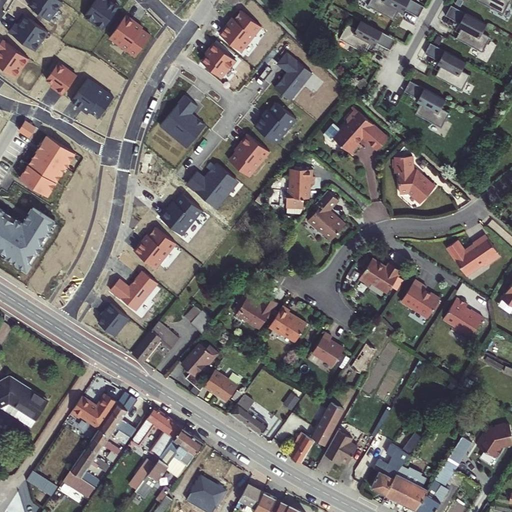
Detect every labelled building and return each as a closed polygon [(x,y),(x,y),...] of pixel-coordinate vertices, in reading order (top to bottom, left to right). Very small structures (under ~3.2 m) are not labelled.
[(29,0),(28,2),(49,17),(61,0),(29,0)] [(90,0),(82,11),(101,24),(118,1),(116,0),(90,0)] [(424,2),(419,0),(368,0),(367,2),(394,17),(399,6),(403,8),(405,5),(419,13),(424,2)] [(483,0),(502,10),(507,0),(483,0)] [(481,28),(486,19),(451,1),(445,11),(459,18),(457,21),(461,23),(456,34),(482,48),(490,33),(481,28)] [(231,12),(217,28),(239,46),(260,21),(239,5),(232,14),(231,12)] [(124,10),(108,33),(134,51),(149,30),(140,24),(141,22),(124,10)] [(14,20),(9,28),(35,47),(48,29),(29,15),(26,19),(21,19),(20,18),(17,22),(14,20)] [(396,36),(361,17),(357,25),(348,21),(340,36),(366,50),(372,40),(375,42),(377,39),(391,46),(396,36)] [(29,55),(3,36),(0,39),(0,62),(15,73),(29,55)] [(204,49),(199,56),(219,73),(234,55),(212,37),(203,48),(204,49)] [(461,66),(466,57),(430,38),(425,49),(439,56),(437,59),(441,61),(435,72),(462,86),(470,71),(461,66)] [(286,66),(273,83),(288,95),(310,67),(285,47),(276,58),(286,66)] [(76,71),(57,58),(45,75),(57,83),(55,85),(62,90),(76,71)] [(114,93),(88,74),(71,97),(81,104),(83,103),(99,114),(114,93)] [(441,104),(445,95),(410,76),(404,87),(418,94),(417,97),(420,99),(415,109),(441,124),(449,108),(441,104)] [(183,90),(159,120),(173,132),(175,128),(188,139),(204,120),(190,108),(196,101),(183,90)] [(294,113),(274,97),(267,105),(266,104),(252,120),(274,138),(294,113)] [(375,145),(386,133),(353,104),(344,115),(345,118),(338,125),(331,134),(350,150),(358,140),(356,138),(360,133),(375,145)] [(338,125),(330,119),(320,130),(328,137),(331,134),(338,125)] [(234,146),(227,155),(247,171),(268,146),(246,128),(233,145),(234,146)] [(48,192),(75,149),(48,131),(20,174),(48,192)] [(410,164),(409,150),(392,151),(393,167),(396,167),(397,188),(406,187),(418,197),(433,181),(414,164),(410,164)] [(186,179),(216,204),(227,189),(224,187),(235,174),(215,158),(204,173),(196,167),(186,179)] [(308,188),(305,185),(308,183),(308,179),(313,179),(313,172),(311,172),(311,164),(289,164),(288,183),(285,183),(285,202),(302,203),(302,193),(308,193),(308,188)] [(336,209),(335,209),(328,204),(337,193),(326,183),(313,199),(316,203),(307,214),(321,226),(321,225),(331,233),(345,216),(336,209)] [(169,203),(161,213),(183,231),(203,206),(182,190),(170,204),(169,203)] [(49,230),(53,224),(51,223),(55,216),(33,202),(22,218),(15,214),(14,216),(3,209),(5,207),(0,204),(0,245),(6,249),(5,251),(27,265),(31,258),(29,257),(36,247),(38,248),(43,240),(41,239),(47,229),(49,230)] [(143,236),(134,246),(156,264),(177,239),(157,223),(144,238),(143,236)] [(485,261),(498,252),(484,231),(472,239),(472,241),(463,247),(456,236),(445,243),(464,271),(481,260),(485,261)] [(384,262),(370,253),(357,274),(367,281),(369,278),(385,288),(399,265),(387,257),(384,262)] [(120,274),(111,286),(136,306),(158,278),(143,266),(130,282),(120,274)] [(511,308),(511,272),(498,295),(507,301),(505,305),(511,308)] [(413,274),(405,286),(399,296),(426,312),(438,293),(429,287),(428,288),(423,284),(425,281),(413,274)] [(255,297),(242,288),(231,306),(248,317),(248,320),(253,323),(256,323),(258,324),(267,309),(269,310),(276,299),(264,291),(259,299),(256,300),(255,297)] [(465,299),(454,292),(441,314),(468,331),(481,311),(469,304),(468,305),(464,302),(465,299)] [(109,306),(99,318),(116,331),(130,313),(111,298),(106,304),(109,306)] [(186,309),(202,324),(213,312),(197,298),(186,309)] [(288,306),(281,302),(267,323),(279,331),(282,331),(293,338),(305,320),(294,313),(293,313),(287,308),(288,306)] [(151,320),(125,352),(136,360),(154,337),(164,345),(172,335),(151,320)] [(331,332),(324,328),(311,348),(332,361),(343,344),(329,335),(331,332)] [(351,361),(359,367),(375,342),(373,340),(371,343),(366,339),(351,361)] [(193,342),(175,363),(184,371),(179,377),(194,390),(196,386),(207,394),(209,392),(221,399),(231,383),(208,368),(199,382),(188,373),(200,358),(204,362),(212,352),(203,343),(199,347),(193,342)] [(511,363),(504,360),(502,365),(511,369),(511,363)] [(11,378),(0,383),(0,385),(2,387),(0,388),(0,407),(8,403),(35,420),(48,401),(11,378)] [(289,389),(280,401),(286,406),(295,393),(289,389)] [(133,402),(120,393),(113,404),(101,396),(93,408),(89,406),(90,405),(81,399),(69,415),(78,420),(80,418),(96,430),(69,469),(92,485),(97,479),(87,471),(93,462),(104,469),(108,463),(97,456),(104,445),(108,447),(105,452),(112,456),(119,446),(109,438),(116,427),(120,430),(115,438),(122,443),(131,429),(120,422),(133,402)] [(238,393),(223,410),(253,433),(261,423),(242,408),(247,400),(238,393)] [(327,400),(306,436),(319,445),(338,408),(327,400)] [(203,447),(149,412),(125,446),(133,452),(152,426),(164,435),(151,451),(155,454),(151,459),(149,458),(130,483),(138,489),(130,500),(139,507),(163,475),(175,483),(203,447)] [(475,433),(467,444),(485,455),(486,454),(488,455),(493,447),(491,446),(492,445),(505,442),(501,423),(497,424),(497,422),(486,424),(487,427),(480,428),(476,434),(475,433)] [(333,429),(319,454),(334,461),(336,458),(344,462),(353,445),(345,440),(347,436),(333,429)] [(375,471),(367,485),(412,511),(424,511),(431,502),(430,501),(440,487),(436,484),(463,441),(453,434),(420,487),(392,471),(417,434),(412,430),(399,449),(397,446),(390,455),(392,457),(387,464),(380,459),(374,470),(375,471)] [(294,432),(280,454),(294,462),(307,440),(294,432)] [(200,472),(187,493),(213,510),(227,488),(200,472)] [(301,511),(250,482),(241,498),(258,508),(255,511),(301,511)] [(503,483),(501,493),(509,495),(511,495),(511,491),(510,491),(511,485),(503,483)] [(74,491),(59,511),(70,511),(81,496),(74,491)] [(164,497),(155,510),(157,511),(162,511),(170,501),(164,497)]
